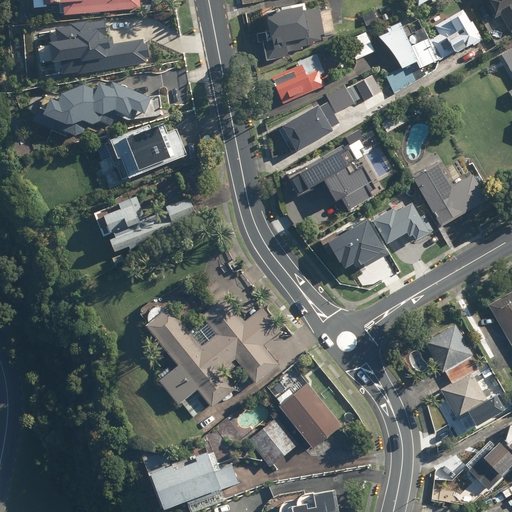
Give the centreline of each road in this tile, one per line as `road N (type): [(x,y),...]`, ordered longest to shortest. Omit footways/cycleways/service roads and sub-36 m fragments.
road 1 (tertiary): [(336,327),(252,213),(209,0)]
road 2 (residential): [(361,330),(511,240)]
road 3 (tertiary): [(392,511),(400,439),(384,394),(357,354)]
